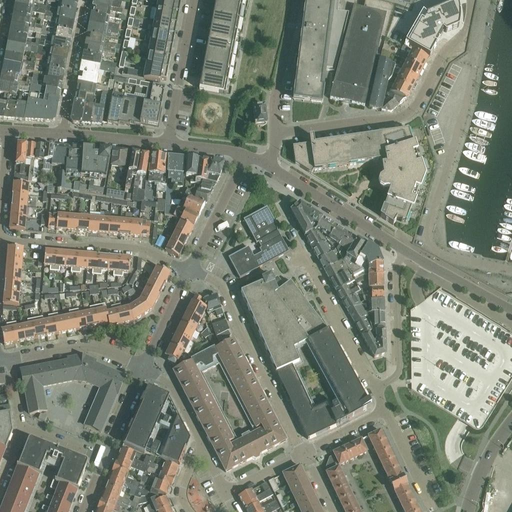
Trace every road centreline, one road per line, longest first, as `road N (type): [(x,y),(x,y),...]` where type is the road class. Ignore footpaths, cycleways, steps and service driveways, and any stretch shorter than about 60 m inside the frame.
road 1 (unclassified): [(473,69),(427,236),(441,255),(511,270)]
road 2 (unclassified): [(276,135),(407,113),(464,33),(469,0)]
road 3 (residential): [(303,453),(221,287),(188,270)]
road 4 (unclassified): [(1,240),(143,249),(188,270)]
road 5 (residential): [(374,389),(289,232)]
road 6 (residential): [(267,165),(404,251)]
road 7 (residential): [(374,389),(399,368),(395,267),(404,251)]
road 8 (residential): [(167,144),(193,0)]
road 9 (residential): [(296,0),(272,105),(276,135)]
road 10 (residential): [(11,358),(88,346),(142,368)]
road 11 (residential): [(87,0),(61,133)]
road 12 (residential): [(188,270),(243,155)]
road 13 (residential): [(404,251),(511,310)]
